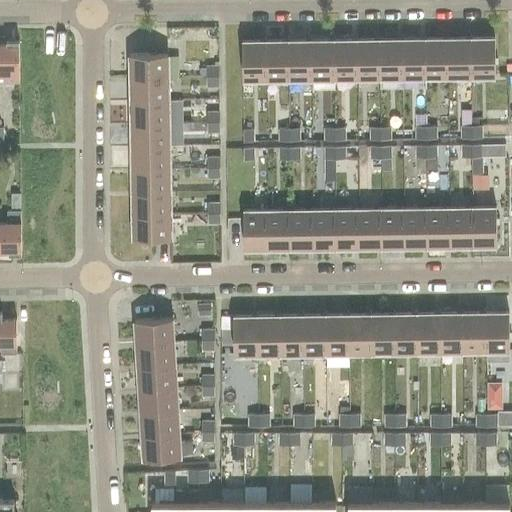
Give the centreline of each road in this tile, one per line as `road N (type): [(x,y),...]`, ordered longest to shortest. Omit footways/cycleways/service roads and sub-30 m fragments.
road 1 (residential): [(96,14),(511,4)]
road 2 (residential): [(511,278),(99,282)]
road 3 (residential): [(99,282),(96,14)]
road 4 (residential): [(112,511),(99,282)]
